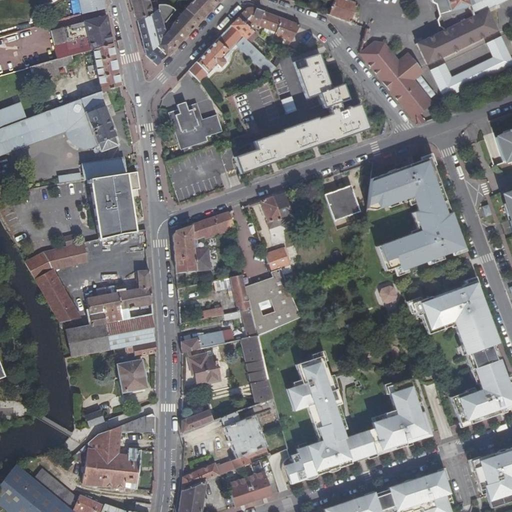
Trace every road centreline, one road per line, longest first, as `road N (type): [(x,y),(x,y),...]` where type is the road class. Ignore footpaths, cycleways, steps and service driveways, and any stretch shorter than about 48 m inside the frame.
road 1 (tertiary): [(158,222),(166,408),(160,511)]
road 2 (residential): [(256,511),(511,426)]
road 3 (tertiary): [(158,222),(410,135)]
road 4 (residential): [(440,125),(511,325)]
road 5 (residential): [(410,135),(319,26),(259,0)]
road 6 (residential): [(237,0),(139,99)]
road 7 (tertiary): [(139,99),(158,222)]
